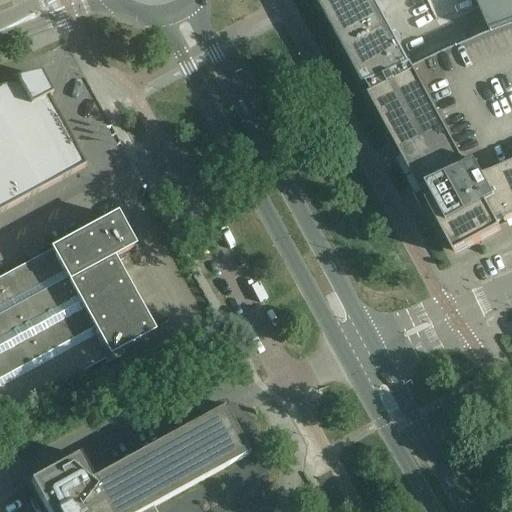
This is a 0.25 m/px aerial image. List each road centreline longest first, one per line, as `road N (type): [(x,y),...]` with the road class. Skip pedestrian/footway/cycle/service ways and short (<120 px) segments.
road 1 (secondary): [(159,24),(346,368)]
road 2 (secondary): [(374,354),(189,11)]
road 3 (residential): [(155,134),(293,386),(346,368)]
road 4 (unknown): [(170,162),(137,163),(0,230)]
road 5 (secondary): [(466,511),(374,354)]
road 6 (secondary): [(346,368),(436,511)]
road 7 (unknown): [(511,84),(470,112),(491,152),(511,148)]
